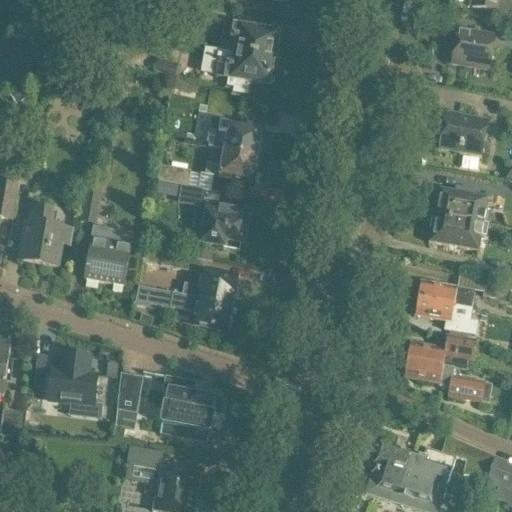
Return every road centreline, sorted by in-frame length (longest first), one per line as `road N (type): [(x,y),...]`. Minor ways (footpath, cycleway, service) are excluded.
road 1 (residential): [(325,387),(389,0)]
road 2 (residential): [(325,387),(284,387),(208,368),(0,300)]
road 3 (residential): [(325,387),(365,390),(511,450)]
road 4 (residential): [(305,511),(325,387)]
